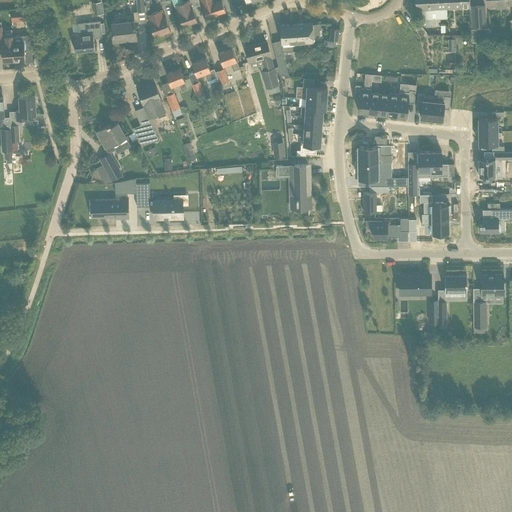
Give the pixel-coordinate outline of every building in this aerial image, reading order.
[(98,0),(98,2),(93,2),(94,14),(104,13),(102,1),(101,0),(98,0)] [(135,0),(137,11),(145,10),(143,0),(135,0)] [(172,0),(174,5),(175,5),(182,25),(197,20),(193,9),(189,0),(187,0),(183,1),(182,0),(172,0)] [(201,0),(202,3),(202,4),(206,17),(225,10),(221,0),(214,2),(213,0),(201,0)] [(470,6),(469,0),(414,0),(415,9),(418,9),(418,19),(425,19),(425,26),(435,26),(440,26),(439,8),(470,6)] [(511,0),(487,0),(488,5),(495,4),(496,9),(506,8),(506,4),(511,3),(511,14),(511,0)] [(470,6),(471,27),(486,26),(484,5),(470,6)] [(147,16),(151,26),(154,35),(170,30),(165,17),(164,17),(161,11),(147,16)] [(73,36),(75,52),(75,51),(94,49),(94,50),(93,38),(101,37),(100,21),(72,24),(73,36)] [(112,23),(112,30),(113,40),(136,37),(134,21),(112,23)] [(319,39),(319,33),(318,23),(312,24),(312,23),(280,25),(280,35),(282,51),(302,49),(302,42),(314,41),(313,40),(319,39)] [(400,24),(383,29),(391,59),(399,57),(396,46),(405,43),(400,24)] [(338,29),(330,29),(329,40),(337,41),(338,29)] [(383,29),(365,34),(371,53),(380,50),(384,62),(391,59),(383,29)] [(12,36),(12,35),(5,35),(6,44),(1,44),(2,60),(13,60),(12,36)] [(22,36),(12,36),(13,60),(25,59),(24,50),(31,49),(28,35),(22,35),(22,36)] [(446,50),(455,49),(455,43),(461,43),(461,35),(446,35),(446,50)] [(273,67),(270,55),(266,42),(245,48),(249,61),(260,58),(264,70),(261,71),(266,88),(279,85),(275,73),(278,72),(279,72),(278,66),(277,66),(278,66),(273,67)] [(218,52),(221,62),(223,65),(230,62),(233,70),(239,68),(236,60),(237,60),(232,47),(218,52)] [(288,75),(282,53),(275,55),(278,66),(279,72),(278,72),(279,74),(288,75)] [(445,54),(446,62),(455,61),(454,53),(445,54)] [(192,63),(195,72),(197,75),(204,73),(207,81),(217,77),(213,69),(210,70),(205,57),(192,63)] [(187,89),(184,80),(179,67),(166,73),(171,86),(178,83),(181,91),(187,89)] [(217,71),(222,84),(224,88),(231,86),(229,82),(224,68),(217,71)] [(307,87),(306,98),(326,99),(327,87),(315,86),(315,81),(302,80),(302,86),(307,87)] [(204,94),(199,81),(192,84),(197,97),(204,94)] [(145,106),(135,110),(140,124),(131,128),(141,146),(159,139),(154,126),(147,129),(145,123),(151,120),(151,119),(152,118),(151,116),(157,113),(156,110),(163,107),(159,97),(154,84),(146,87),(146,85),(138,88),(143,103),(144,103),(145,106)] [(370,92),(371,92),(371,87),(361,86),(361,85),(355,84),(354,97),(359,97),(358,111),(368,112),(370,92)] [(387,114),(397,115),(400,90),(399,90),(398,93),(390,92),(387,114)] [(415,90),(409,90),(409,91),(400,90),(397,115),(407,116),(408,102),(414,103),(415,90)] [(174,92),(166,95),(172,110),(180,107),(174,92)] [(370,92),(368,112),(378,113),(380,93),(379,93),(371,92),(370,92)] [(380,93),(378,113),(387,114),(390,92),(389,92),(389,94),(380,93)] [(433,98),(434,98),(434,96),(424,95),(424,93),(418,92),(416,105),(422,106),(421,118),(431,119),(433,98)] [(20,110),(16,110),(16,119),(28,118),(27,114),(36,114),(35,107),(37,106),(36,100),(35,100),(34,95),(19,96),(20,110)] [(444,99),(434,98),(433,98),(431,119),(442,120),(443,108),(449,109),(450,96),(444,95),(444,99)] [(326,99),(306,98),(305,107),(322,108),(325,109),(326,99)] [(305,107),(304,116),(321,117),(322,108),(305,107)] [(43,113),(37,113),(38,126),(46,125),(43,113)] [(304,125),(321,126),(321,117),(304,116),(304,125)] [(497,118),(478,118),(478,131),(497,131),(497,118)] [(110,124),(96,131),(106,149),(113,145),(115,149),(116,152),(130,144),(126,138),(122,130),(117,122),(116,122),(116,123),(111,126),(110,124)] [(10,125),(10,129),(11,141),(12,141),(17,141),(19,141),(18,125),(10,125)] [(303,134),(320,135),(321,126),(304,125),(303,134)] [(10,129),(1,129),(2,150),(12,150),(12,141),(11,141),(10,129)] [(497,131),(478,131),(479,143),(498,143),(497,131)] [(301,142),(301,150),(313,151),(313,145),(320,145),(320,135),(303,134),(303,142),(301,142)] [(282,141),(273,142),(274,156),(284,155),(282,141)] [(183,144),(189,160),(195,158),(190,142),(183,144)] [(357,150),(356,150),(356,156),(358,156),(358,162),(380,162),(392,162),(391,154),(380,154),(380,146),(378,146),(357,146),(357,150)] [(479,165),(477,165),(477,173),(479,173),(479,175),(495,175),(495,164),(502,164),(502,158),(511,158),(511,150),(495,151),(495,158),(479,158),(479,165)] [(419,163),(408,164),(408,177),(408,185),(408,194),(419,194),(419,186),(418,186),(418,179),(418,176),(430,176),(430,151),(429,151),(419,151),(418,151),(419,152),(419,163)] [(430,151),(430,176),(448,176),(448,163),(441,163),(441,151),(440,151),(430,151)] [(122,174),(110,152),(99,158),(102,164),(96,167),(105,184),(122,174)] [(380,162),(358,162),(358,178),(369,178),(369,185),(388,185),(408,185),(408,177),(386,177),(385,174),(380,174),(380,162)] [(307,164),(278,165),(278,175),(292,174),(292,195),(297,195),(297,196),(296,196),(297,202),(297,207),(308,206),(307,164)] [(155,172),(155,182),(165,182),(165,172),(155,172)] [(126,180),(115,183),(115,193),(126,193),(126,180)] [(369,191),(363,191),(363,211),(376,211),(376,210),(382,210),(382,204),(376,204),(376,191),(388,191),(388,185),(369,185),(369,191)] [(500,188),(479,188),(479,203),(490,203),(490,209),(500,208),(500,202),(500,188)] [(154,210),(154,217),(184,216),(184,199),(148,200),(148,190),(135,191),(136,211),(154,210)] [(118,200),(95,201),(95,216),(114,216),(114,218),(127,218),(126,198),(118,198),(118,200)] [(431,213),(422,213),(422,218),(448,218),(448,211),(450,211),(450,205),(448,205),(448,204),(449,204),(449,203),(431,203),(431,204),(431,213)] [(483,224),(478,224),(478,233),(497,232),(497,219),(511,218),(511,220),(511,208),(492,209),(492,217),(481,218),(481,221),(483,221),(483,224)] [(408,217),(400,217),(400,230),(408,230),(408,218),(408,217)] [(448,218),(422,218),(422,223),(432,223),(432,232),(431,232),(431,233),(433,233),(433,235),(439,235),(439,233),(449,233),(449,232),(448,218)] [(382,219),(365,219),(366,226),(372,226),(372,237),(387,237),(387,235),(397,235),(397,223),(387,223),(385,223),(385,224),(382,224),(382,219)] [(430,274),(400,275),(400,284),(407,284),(407,293),(430,292),(430,274)] [(445,292),(467,291),(466,274),(444,274),(445,292)] [(504,274),(481,274),(481,294),(504,294),(504,274)] [(438,300),(429,300),(429,322),(438,322),(438,300)] [(438,322),(446,322),(446,300),(438,300),(438,322)] [(486,300),(473,301),(473,324),(473,327),(486,326),(486,300)]
